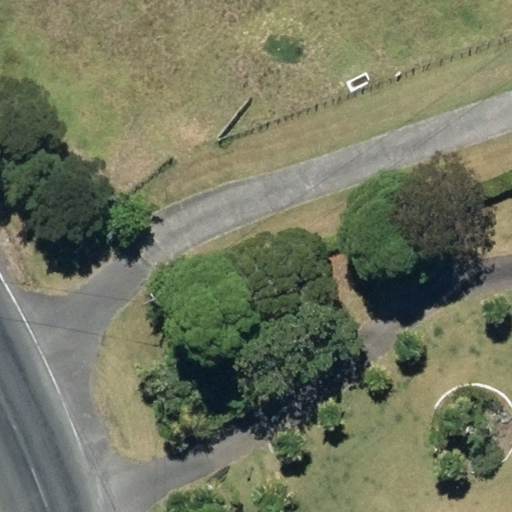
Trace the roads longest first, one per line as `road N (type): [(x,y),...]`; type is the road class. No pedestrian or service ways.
road 1 (unknown): [(0,270),(200,160),(511,36)]
road 2 (tertiary): [(52,511),(0,388)]
